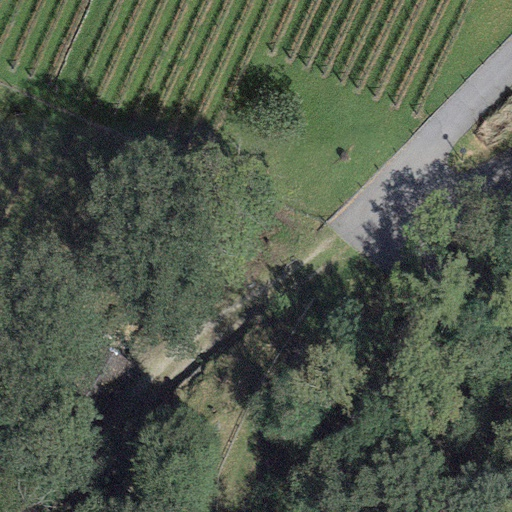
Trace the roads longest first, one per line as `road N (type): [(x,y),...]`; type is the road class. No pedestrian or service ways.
road 1 (track): [(77,511),(78,492),(115,430),(168,361),(345,239)]
road 2 (residential): [(511,63),(345,239)]
road 3 (track): [(345,239),(511,176)]
